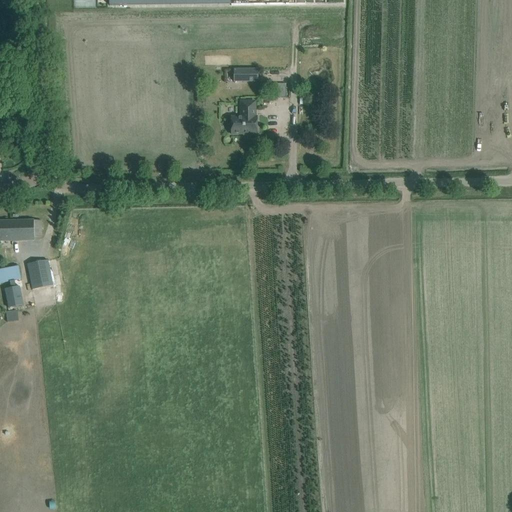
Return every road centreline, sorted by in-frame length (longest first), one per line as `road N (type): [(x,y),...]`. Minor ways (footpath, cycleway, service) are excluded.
road 1 (unclassified): [(39,178),(65,188),(511,179)]
road 2 (tertiary): [(39,178),(46,152),(34,0)]
